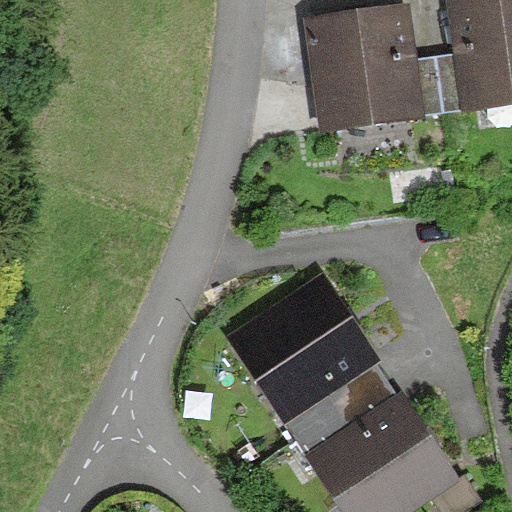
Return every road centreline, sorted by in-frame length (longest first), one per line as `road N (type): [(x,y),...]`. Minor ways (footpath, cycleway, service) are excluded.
road 1 (residential): [(113,420),(147,353),(229,134),(246,0)]
road 2 (residential): [(113,420),(218,511)]
